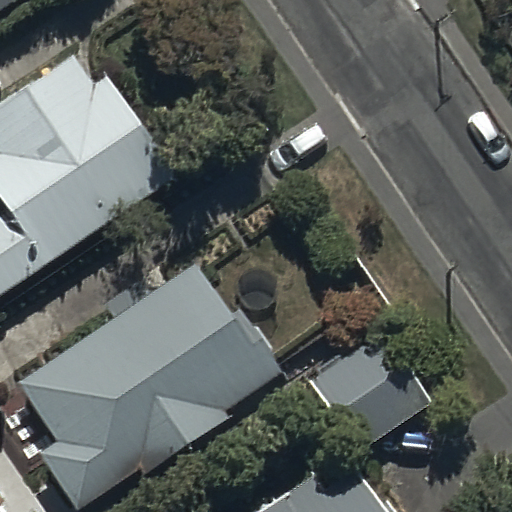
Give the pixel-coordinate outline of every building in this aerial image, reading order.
[(0,0),(0,21),(30,0),(0,0)] [(0,214),(8,226),(0,230),(0,306),(172,195),(103,88),(93,94),(75,65),(0,113),(0,214)] [(59,454),(39,468),(68,511),(87,511),(136,479),(142,488),(229,429),(226,425),(282,387),(237,321),(229,326),(195,276),(151,306),(140,290),(102,315),(113,330),(18,395),(59,454)] [(380,339),(307,389),(358,462),(430,412),(380,339)] [(374,511),(355,483),(323,504),(311,486),(270,511),(374,511)]
